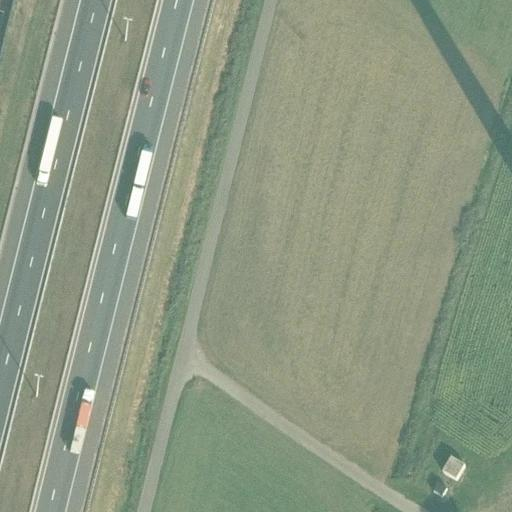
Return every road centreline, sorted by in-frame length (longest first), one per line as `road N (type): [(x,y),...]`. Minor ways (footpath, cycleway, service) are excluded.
road 1 (unclassified): [(141,511),(268,0)]
road 2 (motorway): [(60,511),(186,0)]
road 3 (motorway): [(89,0),(0,359)]
